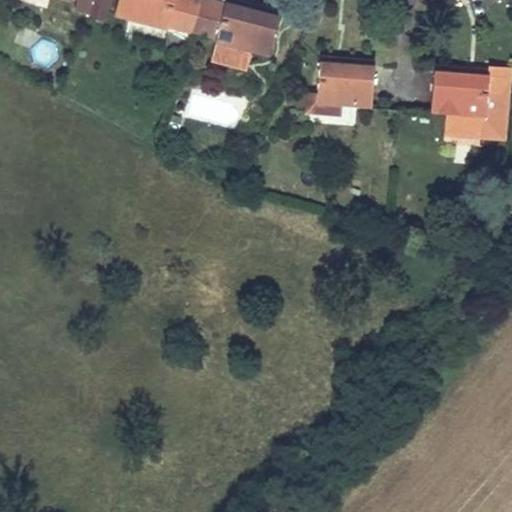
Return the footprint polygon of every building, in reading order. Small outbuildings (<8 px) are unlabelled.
[(87,0),(76,0),(73,8),(87,12),(92,1),(87,0)] [(117,0),(114,12),(167,26),(168,24),(191,30),(199,0),(117,0)] [(208,0),(199,0),(191,30),(216,37),(215,39),(241,46),(268,53),(279,12),(236,0),(225,0),(224,5),(208,0)] [(215,39),(210,58),(236,66),(241,46),(215,39)] [(317,94),(316,100),(340,102),(371,104),(375,61),(320,57),(317,94)] [(435,63),(431,107),(446,108),(444,133),(507,139),(511,87),(511,63),(491,61),(490,68),(435,63)] [(307,94),(307,111),(340,112),(340,102),(316,100),(317,94),(307,94)]
